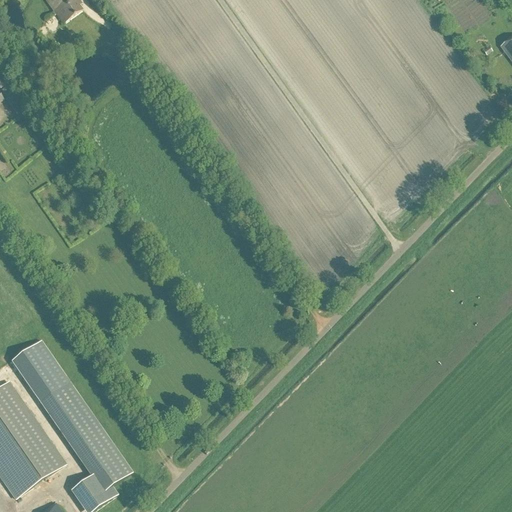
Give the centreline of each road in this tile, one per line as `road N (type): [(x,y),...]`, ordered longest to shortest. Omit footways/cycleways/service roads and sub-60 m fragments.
road 1 (unclassified): [(150,511),(511,136)]
road 2 (track): [(327,326),(106,24),(86,11)]
road 3 (track): [(181,478),(0,229)]
